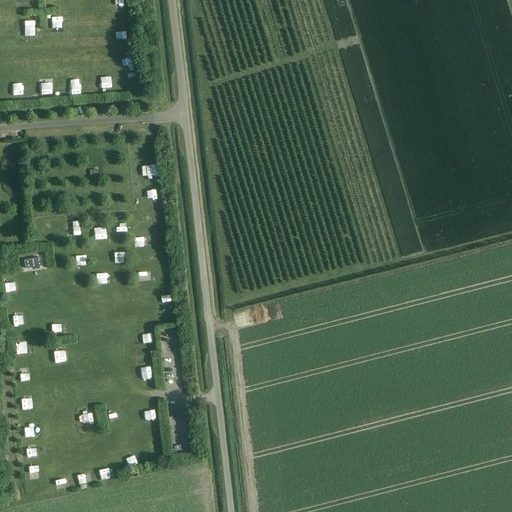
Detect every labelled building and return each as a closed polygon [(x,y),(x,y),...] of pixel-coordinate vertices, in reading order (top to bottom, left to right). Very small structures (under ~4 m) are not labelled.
[(35,32),(44,32),(44,16),(34,16),(35,32)] [(134,60),(136,69),(146,66),(144,58),(134,60)] [(117,86),(117,77),(107,77),(108,87),(117,86)] [(138,227),(137,217),(125,218),(126,228),(138,227)] [(144,241),(155,241),(156,231),(144,231),(144,241)] [(87,261),(97,260),(97,250),(87,250),(87,261)] [(128,252),(129,261),(138,260),(137,251),(128,252)] [(41,267),(39,259),(25,262),(26,269),(41,267)] [(149,277),(159,275),(158,265),(147,267),(149,277)] [(116,269),(108,269),(108,278),(117,278),(116,269)] [(19,286),(29,286),(29,276),(19,276),(19,286)] [(37,321),(35,312),(25,313),(27,323),(37,321)] [(73,332),(82,333),(83,319),(73,318),(73,332)] [(164,333),(155,333),(155,342),(165,341),(164,333)] [(162,364),(150,365),(151,374),(162,373),(162,364)] [(32,368),(34,377),(42,375),(41,367),(32,368)] [(33,394),(33,404),(42,404),(42,394),(33,394)] [(156,403),(157,410),(166,410),(166,402),(156,403)] [(117,406),(119,416),(128,414),(126,405),(117,406)] [(108,429),(108,416),(100,416),(99,429),(108,429)] [(37,431),(46,431),(45,421),(36,422),(37,431)] [(168,430),(159,431),(160,438),(168,438),(168,430)] [(48,453),(47,443),(39,443),(39,453),(48,453)] [(137,462),(146,459),(143,451),(134,454),(137,462)] [(41,475),(51,474),(49,462),(39,464),(41,475)] [(112,475),(121,474),(120,463),(110,465),(112,475)] [(90,481),(98,479),(96,469),(88,470),(90,481)] [(65,475),(67,485),(77,483),(75,473),(65,475)]
